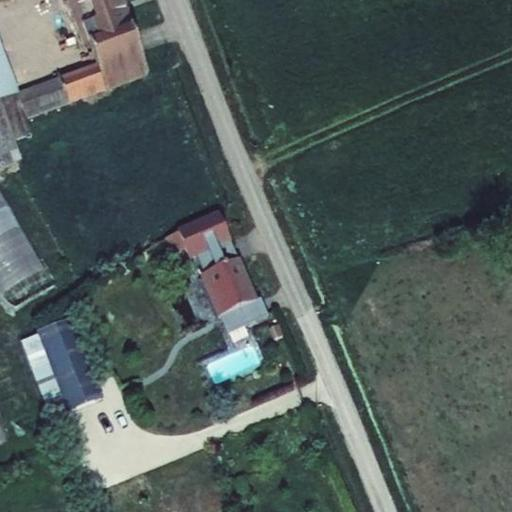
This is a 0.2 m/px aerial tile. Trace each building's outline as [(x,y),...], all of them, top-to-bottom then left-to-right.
[(137,29),(125,0),(66,0),(84,47),(90,45),(97,66),(59,79),(69,106),(148,78),(133,31),(137,29)] [(0,157),(17,151),(20,151),(16,142),(32,137),(26,122),(17,97),(20,96),(19,93),(0,40),(0,157)] [(69,106),(59,79),(19,93),(20,96),(17,97),(26,122),(69,106)] [(17,151),(0,157),(0,169),(22,162),(17,151)] [(54,289),(0,188),(0,294),(9,312),(54,289)] [(232,244),(220,214),(178,231),(179,234),(186,251),(190,261),(197,259),(204,276),(200,278),(218,320),(221,319),(228,336),(269,318),(262,301),(258,302),(240,261),(239,262),(231,244),(232,244)] [(186,251),(179,234),(165,240),(173,256),(186,251)] [(67,410),(69,414),(104,400),(73,320),(37,334),(39,336),(67,410)] [(284,338),(279,326),(269,331),(274,342),(277,341),(283,338),(284,338)] [(67,410),(39,336),(21,343),(50,417),(67,410)]
